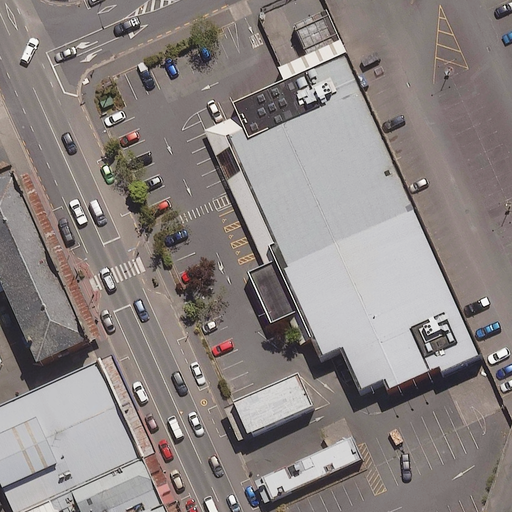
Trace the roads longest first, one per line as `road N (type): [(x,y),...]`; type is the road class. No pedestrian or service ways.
road 1 (primary): [(224,511),(22,62)]
road 2 (residential): [(164,0),(22,62)]
